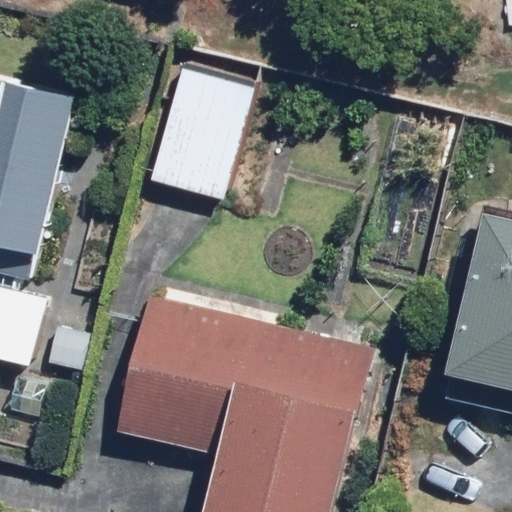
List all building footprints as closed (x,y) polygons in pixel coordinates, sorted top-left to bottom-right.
[(264,70),(187,52),(159,176),(235,194),(264,70)] [(0,257),(54,268),(90,83),(0,65),(0,257)] [(448,298),(482,306),(459,404),(511,416),(511,210),(505,209),(500,231),(466,223),(448,298)] [(55,294),(0,280),(0,348),(40,359),(55,294)] [(162,292),(127,431),(242,460),(229,511),(344,511),(386,348),(162,292)]
